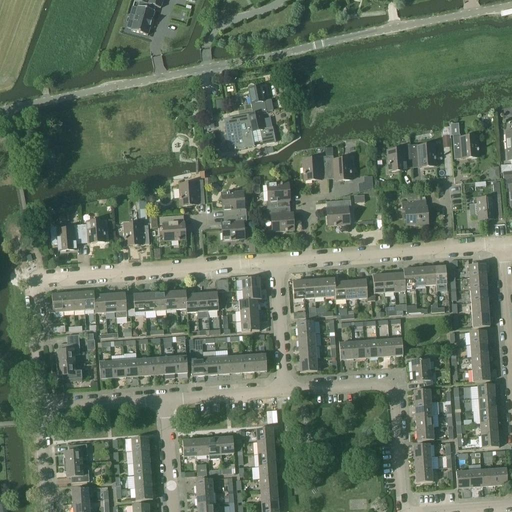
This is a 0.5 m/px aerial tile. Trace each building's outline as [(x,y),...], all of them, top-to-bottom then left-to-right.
[(152,21),(154,12),(153,12),(154,8),(160,9),(162,0),(149,0),(148,5),(139,3),(138,8),(138,7),(137,9),(132,8),(126,29),(131,30),(131,32),(147,37),(150,27),(152,21)] [(237,150),(253,147),(250,133),(260,131),(262,146),(274,143),(271,129),(264,130),(261,113),(272,111),(270,101),(264,102),(261,87),(248,90),(253,115),(224,120),(228,149),(236,148),(237,150)] [(215,102),(217,113),(224,111),(223,101),(215,102)] [(478,158),(477,137),(460,139),(459,136),(453,136),(454,160),(478,158)] [(417,146),(410,147),(412,168),(418,168),(418,169),(436,167),(434,147),(417,148),(417,146)] [(412,168),(410,147),(404,147),(404,151),(387,152),(388,173),(406,172),(406,169),(412,168)] [(55,160),(53,150),(44,152),(46,161),(55,160)] [(327,180),(326,158),(319,159),(319,161),(302,162),(303,183),(321,182),(321,180),(327,180)] [(332,158),(326,158),(327,180),(333,180),(334,183),(351,182),(350,161),(333,162),(333,158),(332,158)] [(511,166),(500,167),(501,174),(503,174),(511,173),(511,166)] [(498,169),(490,170),(491,181),(499,180),(498,169)] [(178,187),(179,208),(203,206),(202,182),(195,182),(195,186),(178,187)] [(474,206),(469,206),(470,218),(475,217),(477,217),(478,222),(502,220),(500,197),(499,184),(492,185),(493,197),(493,200),(476,201),(476,206),(474,206)] [(267,210),(288,209),(287,203),(289,203),(287,185),(266,186),(268,204),(266,204),(267,210)] [(419,192),(406,193),(407,203),(420,202),(419,192)] [(223,219),(246,217),(245,210),(243,210),(242,193),(221,195),(222,213),(223,213),(223,219)] [(342,202),(325,204),(327,228),(348,226),(347,209),(350,209),(349,202),(349,197),(342,199),(342,202)] [(407,203),(401,203),(402,210),(405,210),(406,227),(427,225),(425,201),(420,202),(407,203)] [(288,215),(288,209),(267,210),(267,217),(271,217),(272,234),(293,232),(292,215),(288,215)] [(246,223),(246,217),(223,219),(224,225),(221,225),(222,242),(244,241),(243,224),(246,223)] [(184,242),(182,218),(158,220),(159,227),(162,226),(163,243),(184,242)] [(80,227),(81,243),(87,243),(88,244),(105,243),(103,222),(86,224),(86,226),(80,227)] [(140,225),(123,226),(124,247),(148,245),(147,227),(140,228),(140,225)] [(75,244),(81,243),(80,227),(73,227),(73,230),(57,231),(57,229),(55,228),(50,228),(51,246),(57,245),(58,252),(75,251),(75,244)] [(469,280),(486,279),(485,266),(468,267),(469,280)] [(445,268),(434,269),(435,287),(447,286),(445,268)] [(414,270),(415,288),(425,287),(424,269),(414,270)] [(424,269),(425,287),(435,287),(434,269),(424,269)] [(403,271),(403,275),(405,289),(415,288),(414,270),(403,271)] [(405,293),(405,289),(403,275),(393,276),(395,294),(405,293)] [(374,295),(384,294),(383,276),(373,277),(374,295),(370,295),(371,303),(374,302),(374,295)] [(383,276),(384,294),(395,294),(393,276),(383,276)] [(470,292),(487,291),(486,279),(469,280),(470,292)] [(242,292),(260,291),(259,280),(241,282),(242,292)] [(313,281),(314,300),(324,299),(323,280),(313,281)] [(335,298),(334,284),(334,280),(323,280),(324,299),(335,298)] [(303,282),(304,300),(314,300),(313,281),(303,282)] [(293,301),(304,300),(303,282),(292,283),(293,301)] [(367,303),(371,303),(370,295),(367,295),(366,282),(355,283),(356,301),(367,300),(367,303)] [(334,284),(335,298),(336,302),(346,301),(345,283),(334,284)] [(345,283),(346,301),(356,301),(355,283),(345,283)] [(261,301),(260,291),(242,292),(242,303),(257,302),(261,301)] [(471,305),(487,304),(487,291),(470,292),(471,305)] [(93,293),(82,294),(84,312),(94,312),(93,298),(93,293)] [(164,294),(165,312),(176,311),(174,293),(164,294)] [(186,311),(185,296),(185,293),(174,293),(176,311),(186,311)] [(72,295),(73,313),(84,312),(82,294),(72,295)] [(153,295),(155,313),(165,312),(164,294),(153,295)] [(218,312),(217,294),(216,294),(206,295),(207,313),(218,312)] [(62,296),(63,314),(73,313),(72,295),(62,296)] [(114,296),(115,314),(125,313),(126,318),(130,318),(129,310),(125,311),(124,295),(114,296)] [(155,313),(153,295),(143,296),(144,314),(155,313)] [(208,319),(207,313),(206,295),(195,296),(197,314),(203,313),(203,317),(205,319),(208,319)] [(52,315),(63,314),(62,296),(51,297),(51,305),(52,315)] [(115,314),(114,296),(103,297),(105,315),(115,314)] [(133,315),(144,314),(143,296),(132,296),(133,310),(129,310),(130,318),(134,317),(133,315)] [(186,314),(197,314),(195,296),(185,296),(186,311),(186,314)] [(93,298),(94,312),(94,315),(105,315),(103,297),(93,298)] [(257,302),(242,303),(239,303),(239,313),(258,312),(257,302)] [(472,317),(488,316),(487,304),(471,305),(472,317)] [(406,316),(417,316),(417,311),(416,311),(416,307),(406,308),(406,316)] [(258,322),(258,312),(239,313),(240,324),(258,322)] [(489,329),(488,316),(472,317),(473,330),(489,329)] [(259,333),(258,322),(240,324),(241,334),(259,333)] [(297,337),(314,336),(313,323),(296,324),(297,337)] [(470,347),(487,345),(486,333),(469,334),(470,347)] [(78,336),(66,337),(67,345),(78,344),(78,336)] [(315,348),(314,336),(297,337),(298,349),(315,348)] [(401,341),(388,342),(389,358),(402,357),(401,341)] [(376,343),(377,359),(389,358),(388,342),(376,343)] [(363,344),(365,360),(377,359),(376,343),(363,344)] [(56,365),(74,364),(73,357),(79,356),(78,344),(67,345),(57,346),(58,352),(56,352),(57,358),(55,358),(56,365)] [(351,345),(352,361),(365,360),(363,344),(351,345)] [(352,361),(351,345),(338,346),(339,362),(352,361)] [(488,358),(487,345),(470,347),(471,359),(488,358)] [(316,360),(315,348),(298,349),(299,362),(316,360)] [(265,356),(252,357),(253,374),(266,373),(265,356)] [(111,364),(112,380),(125,379),(123,363),(123,357),(111,358),(111,364)] [(240,358),(241,375),(253,374),(252,357),(240,358)] [(411,373),(429,372),(428,362),(430,361),(430,357),(424,358),(424,362),(411,363),(411,373)] [(186,358),(173,359),(174,376),(187,375),(186,358)] [(227,359),(229,376),(241,375),(240,358),(227,359)] [(489,370),(488,358),(471,359),(472,371),(489,370)] [(161,360),(162,376),(174,376),(173,359),(161,360)] [(215,360),(216,376),(229,376),(227,359),(215,360)] [(148,361),(149,377),(162,376),(161,360),(148,361)] [(203,361),(204,377),(216,376),(215,360),(203,361)] [(316,373),(316,360),(299,362),(300,374),(316,373)] [(136,362),(137,378),(149,377),(148,361),(136,362)] [(204,377),(203,361),(190,362),(191,378),(204,377)] [(123,363),(125,379),(137,378),(136,362),(123,363)] [(74,371),(74,364),(56,365),(56,372),(58,372),(58,377),(63,377),(63,383),(81,382),(80,370),(74,371)] [(112,380),(111,364),(98,364),(100,381),(112,380)] [(490,382),(489,370),(472,371),(473,384),(490,382)] [(430,382),(429,372),(411,373),(412,384),(426,383),(426,387),(432,386),(432,382),(430,382)] [(478,400),(495,399),(494,387),(477,388),(478,400)] [(414,405),(430,404),(429,392),(413,393),(414,405)] [(496,412),(495,399),(478,400),(479,413),(496,412)] [(431,417),(430,404),(414,405),(415,418),(431,417)] [(496,424),(496,412),(479,413),(480,425),(496,424)] [(432,429),(431,417),(415,418),(416,430),(432,429)] [(497,436),(496,424),(480,425),(481,438),(497,436)] [(433,442),(432,429),(416,430),(417,443),(433,442)] [(256,444),(273,443),(272,430),(255,431),(256,444)] [(498,449),(497,436),(481,438),(481,450),(498,449)] [(132,453),(148,452),(147,439),(131,440),(132,453)] [(232,439),(219,440),(221,456),(233,455),(232,439)] [(208,457),(208,461),(221,460),(221,456),(219,440),(207,441),(208,457)] [(194,442),(196,458),(208,457),(207,441),(194,442)] [(196,458),(194,442),(182,443),(183,459),(196,458)] [(257,456),(274,455),(273,443),(256,444),(257,456)] [(63,466),(81,465),(80,458),(87,457),(86,446),(68,447),(68,453),(64,454),(65,459),(63,460),(63,466)] [(414,460),(431,459),(430,446),(413,448),(414,460)] [(133,465),(149,464),(148,452),(132,453),(133,465)] [(258,469),(275,468),(274,455),(257,456),(258,469)] [(432,471),(431,459),(414,460),(415,472),(432,471)] [(134,478),(150,476),(149,464),(133,465),(134,478)] [(81,472),(81,465),(63,466),(64,473),(66,473),(66,479),(70,479),(71,485),(89,483),(88,472),(81,472)] [(259,481),(276,480),(275,468),(258,469),(259,481)] [(493,471),(494,487),(507,487),(506,470),(493,471)] [(433,483),(432,471),(415,472),(416,485),(433,483)] [(493,471),(481,472),(482,488),(494,487),(493,471)] [(481,472),(468,473),(470,489),(482,488),(481,472)] [(457,490),(470,489),(468,473),(456,474),(457,490)] [(134,490),(151,489),(150,476),(134,478),(134,490)] [(260,494),(277,492),(276,480),(259,481),(260,494)] [(196,495),(213,494),(212,481),(195,482),(196,495)] [(152,502),(151,489),(134,490),(135,503),(152,502)] [(72,504),(89,503),(88,490),(71,491),(72,504)] [(261,506),(278,505),(277,492),(260,494),(261,506)] [(197,507),(213,506),(213,494),(196,495),(197,507)] [(233,504),(233,495),(228,496),(228,497),(224,497),(225,504),(228,503),(228,505),(233,504)] [(72,511),(89,511),(89,503),(72,504),(72,511)]
